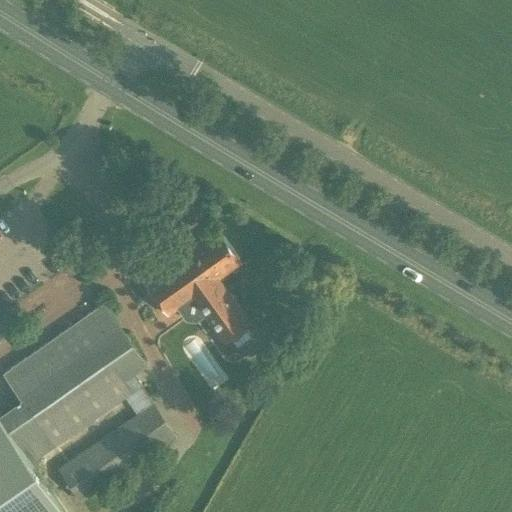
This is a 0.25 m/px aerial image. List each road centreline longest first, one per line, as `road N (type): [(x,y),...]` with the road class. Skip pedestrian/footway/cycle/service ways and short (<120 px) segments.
road 1 (unclassified): [(511,258),(144,38),(114,84)]
road 2 (primary): [(511,323),(114,84)]
road 3 (primary): [(114,84),(0,12)]
